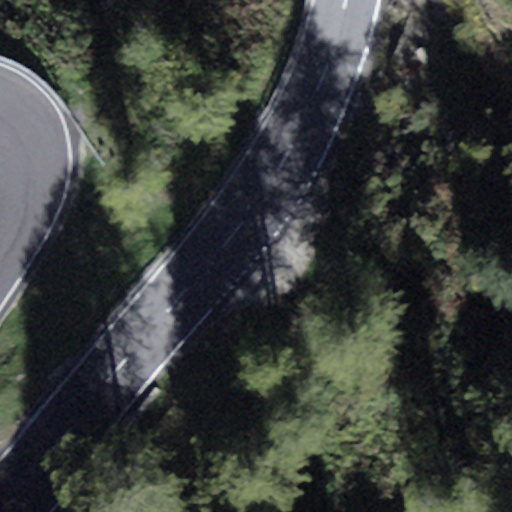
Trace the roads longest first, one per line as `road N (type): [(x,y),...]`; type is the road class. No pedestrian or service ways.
road 1 (primary): [(0,511),(267,190),(321,88),(350,0)]
road 2 (primary): [(0,117),(24,169),(23,204),(0,253)]
